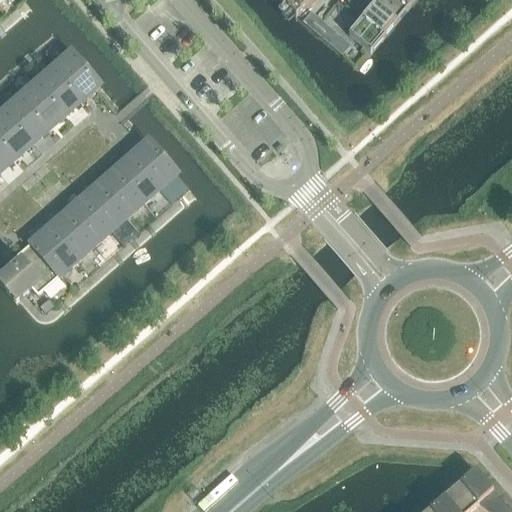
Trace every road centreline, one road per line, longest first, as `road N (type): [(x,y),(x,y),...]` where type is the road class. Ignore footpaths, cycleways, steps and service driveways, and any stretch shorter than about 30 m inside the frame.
road 1 (residential): [(97,3),(255,185),(290,190)]
road 2 (residential): [(307,175),(312,155),(303,134),(186,0)]
road 3 (secondary): [(372,363),(220,511)]
road 4 (secondary): [(243,511),(362,413),(399,394)]
